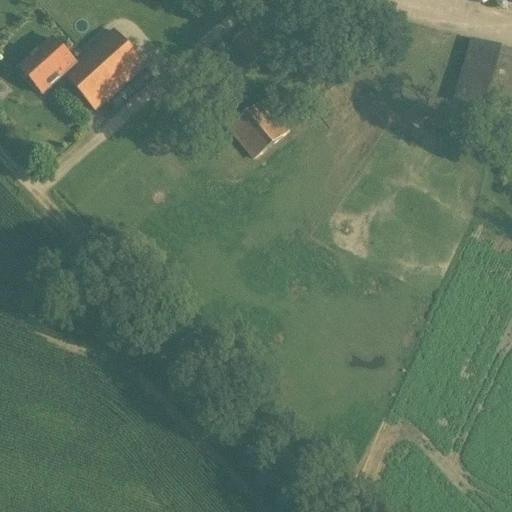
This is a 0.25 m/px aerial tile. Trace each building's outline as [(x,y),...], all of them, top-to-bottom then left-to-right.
[(232,45),(252,67),(269,51),(250,29),(232,45)] [(75,66),(62,78),(96,114),(146,68),(113,32),(74,65),(75,66)] [(42,96),(62,78),(75,66),(74,65),(53,41),(20,71),(42,96)] [(491,114),(500,138),(508,138),(511,123),(511,53),(471,41),(453,102),(491,114)] [(206,104),(253,161),(290,132),(265,101),(245,116),(223,89),(206,104)]
